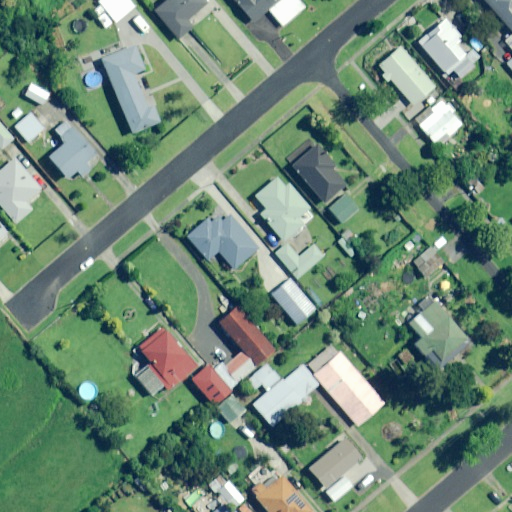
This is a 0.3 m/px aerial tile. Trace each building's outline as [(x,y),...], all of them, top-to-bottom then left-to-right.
[(133,7),(127,0),(99,0),(97,2),(114,22),(133,7)] [(166,0),(153,12),(178,40),(193,27),(187,20),(206,2),(204,0),(166,0)] [(232,0),(252,23),(267,10),(282,27),(304,8),(297,0),(232,0)] [(511,0),(482,0),(511,33),(511,0)] [(461,39),(445,19),(417,42),(445,76),(452,70),(459,79),(473,67),(455,45),(461,39)] [(145,69),(134,45),(99,61),(132,134),(160,121),(153,106),(147,108),(132,75),(145,69)] [(434,87),(400,47),(378,66),(412,106),(434,87)] [(49,94),(30,84),(24,96),(43,106),(49,94)] [(464,124),(442,97),(414,120),(437,147),(464,124)] [(43,129),(30,114),(14,127),(28,143),(43,129)] [(94,153),(64,121),(52,133),(63,144),(47,158),(67,180),(76,171),(82,177),(90,170),(84,163),(94,153)] [(0,124),(0,149),(1,151),(14,141),(0,124)] [(333,166),(316,145),(291,166),(324,205),(349,185),(333,166)] [(39,190),(15,159),(0,171),(0,206),(13,224),(30,211),(24,203),(39,190)] [(483,191),(477,175),(465,180),(471,196),(483,191)] [(284,187),(275,178),(254,197),(265,210),(260,215),(284,242),(304,224),(298,218),(309,209),(287,184),(284,187)] [(358,211),(346,195),(329,209),(341,225),(358,211)] [(221,222),(213,213),(186,237),(207,261),(218,252),(233,270),(257,248),(229,216),(221,222)] [(355,239),(349,232),(337,242),(352,259),(356,255),(348,246),(355,239)] [(323,257),(313,245),(298,258),(286,244),(275,254),(283,263),(275,270),(282,279),(290,272),(296,279),(323,257)] [(316,311),(289,279),(271,295),(298,327),(316,311)] [(470,344),(433,302),(408,325),(420,339),(414,344),(435,369),(451,354),(455,358),(470,344)] [(274,350),(235,306),(216,323),(241,351),(224,367),(221,363),(212,371),(208,366),(191,381),(214,407),(232,392),(230,389),(274,350)] [(195,367),(161,328),(137,349),(149,364),(135,377),(151,395),(163,384),(168,391),(195,367)] [(384,404),(333,344),(306,366),(357,427),(384,404)] [(319,384),(301,365),(283,382),(266,365),(248,381),(255,389),(261,384),(268,392),(253,406),(273,427),(319,384)] [(354,485),(344,473),(361,459),(345,439),(308,469),(324,489),(334,501),(354,485)] [(231,461),(222,468),(231,479),(240,471),(231,461)] [(220,473),(211,481),(220,491),(229,484),(220,473)] [(310,511),(281,477),(266,490),(261,484),(251,493),(266,511),(310,511)] [(126,511),(127,511),(128,509),(129,508),(129,506),(129,504),(129,502),(129,501),(128,499),(127,498),(125,496),(124,495),(122,495),(121,494),(119,494),(117,494),(115,495),(114,496),(112,497),(111,498),(110,500),(109,501),(109,503),(109,505),(109,507),(109,508),(110,510),(111,511),(112,511),(126,511)]
